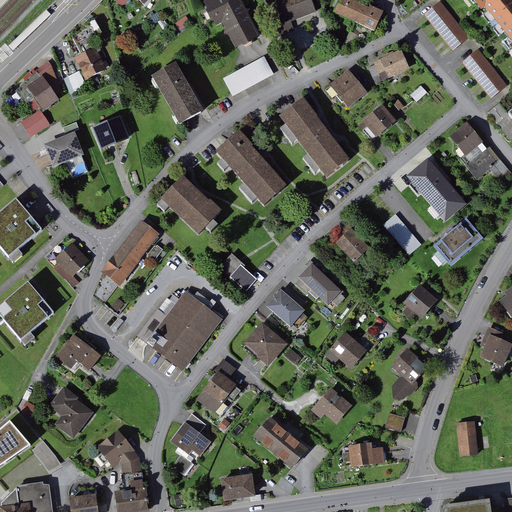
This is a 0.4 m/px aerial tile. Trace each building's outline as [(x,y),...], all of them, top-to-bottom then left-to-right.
[(259,35),(240,0),(212,0),(205,5),(217,25),(224,21),(236,47),(241,45),(253,38),(259,35)] [(318,13),(312,0),(271,0),(276,11),(287,6),(294,23),(318,13)] [(382,12),(355,0),(339,0),(334,12),(373,30),(382,12)] [(511,0),(474,0),(483,10),(487,7),(511,37),(511,0)] [(471,36),(443,2),(427,15),(454,50),(471,36)] [(9,46),(13,51),(50,16),(46,11),(9,46)] [(100,33),(91,23),(77,36),(85,46),(100,33)] [(361,37),(351,32),(345,45),(354,50),(361,37)] [(95,47),(75,59),(88,82),(109,71),(95,47)] [(510,83),(482,49),(466,62),(493,96),(510,83)] [(409,68),(399,51),(380,62),(390,79),(409,68)] [(274,76),(264,58),(223,79),(233,98),(274,76)] [(202,113),(175,65),(154,77),(181,125),(195,117),(202,113)] [(62,92),(51,67),(41,74),(43,77),(56,96),(62,92)] [(368,94),(349,71),(330,86),(349,109),(368,94)] [(86,87),(79,72),(67,78),(75,93),(86,87)] [(43,77),(27,88),(40,107),(43,112),(59,101),(56,96),(43,77)] [(30,113),(40,107),(27,88),(25,85),(16,91),(30,113)] [(417,100),(427,93),(423,87),(413,95),(417,100)] [(337,144),(303,100),(279,119),(285,127),(280,131),(284,137),(286,140),(290,144),(292,147),(298,142),(309,156),(304,160),(316,175),(320,172),(326,179),(350,160),(337,144)] [(396,120),(383,106),(365,124),(378,138),(396,120)] [(49,125),(40,111),(22,122),(27,129),(31,137),(49,125)] [(120,119),(92,129),(101,150),(128,140),(120,119)] [(76,123),(63,128),(64,131),(66,135),(74,132),(79,130),(76,123)] [(484,144),(468,123),(450,138),(466,158),(484,144)] [(83,155),(74,132),(44,144),(50,159),(53,167),(67,162),(73,178),(88,172),(81,156),(83,155)] [(271,168),(240,133),(231,140),(216,154),(217,155),(222,161),(217,165),(226,176),(232,171),(245,185),(239,190),(252,205),(258,200),(265,208),(288,188),(271,168)] [(468,201),(430,160),(409,180),(447,221),(468,201)] [(198,191),(184,177),(156,206),(165,214),(170,210),(198,237),(206,229),(211,234),(218,227),(213,222),(222,214),(198,191)] [(26,212),(16,200),(0,214),(0,249),(13,265),(23,256),(19,252),(43,232),(32,218),(26,212)] [(423,246),(397,214),(385,224),(411,256),(423,246)] [(482,240),(467,222),(438,246),(452,264),(482,240)] [(162,237),(145,223),(105,273),(122,287),(162,237)] [(376,251),(351,230),(337,246),(361,267),(376,251)] [(90,261),(74,243),(55,260),(72,278),(79,271),(90,261)] [(238,260),(232,255),(226,261),(218,270),(232,282),(233,281),(247,293),(257,281),(251,275),(244,269),(246,267),(241,262),(239,261),(238,260)] [(334,279),(317,263),(300,280),(318,297),(334,279)] [(38,295),(28,283),(0,306),(0,322),(3,321),(25,347),(34,339),(30,334),(54,314),(43,302),(41,298),(38,295)] [(440,300),(423,284),(404,306),(420,321),(440,300)] [(309,303),(290,287),(285,294),(282,291),(268,307),(292,328),(306,312),(303,310),(309,303)] [(508,296),(499,303),(511,319),(511,288),(506,293),(508,296)] [(225,322),(189,294),(171,317),(160,309),(139,336),(145,340),(186,372),(225,322)] [(288,346),(264,323),(245,343),(264,362),(269,366),(288,346)] [(504,334),(489,328),(481,345),(486,347),(481,358),(503,368),(511,348),(511,345),(501,340),(504,334)] [(369,352),(346,333),(330,353),(353,372),(369,352)] [(102,358),(75,336),(57,358),(72,370),(78,362),(90,372),(102,358)] [(290,349),(285,356),(297,364),(302,357),(290,349)] [(426,365),(409,350),(394,367),(402,374),(390,388),(406,402),(424,381),(418,375),(426,365)] [(236,387),(220,373),(197,399),(219,419),(227,410),(220,404),(236,387)] [(352,406),(331,388),(312,410),(321,418),(324,414),(336,425),(352,406)] [(92,413),(64,390),(51,406),(62,415),(55,424),(72,438),(92,413)] [(489,456),(511,454),(511,401),(485,404),(489,456)] [(37,407),(26,402),(21,412),(32,417),(37,407)] [(404,430),(405,415),(388,413),(387,428),(404,430)] [(206,425),(192,415),(189,420),(171,441),(196,461),(211,442),(200,433),(206,425)] [(310,450),(272,417),(254,437),(292,470),(310,450)] [(0,468),(32,447),(9,422),(0,429),(0,468)] [(474,422),(455,424),(459,457),(478,455),(474,422)] [(140,453),(118,430),(98,448),(117,468),(123,462),(125,475),(141,473),(140,453)] [(386,463),(384,448),(374,450),(373,443),(348,447),(351,468),(386,463)] [(253,475),(221,479),(224,502),(256,498),(253,475)] [(3,504),(3,508),(0,508),(0,511),(54,511),(53,497),(51,486),(45,487),(44,484),(18,487),(3,504)] [(149,511),(146,488),(115,492),(117,511),(149,511)] [(97,511),(96,495),(69,498),(70,511),(97,511)] [(492,511),(491,497),(446,504),(444,511),(492,511)]
